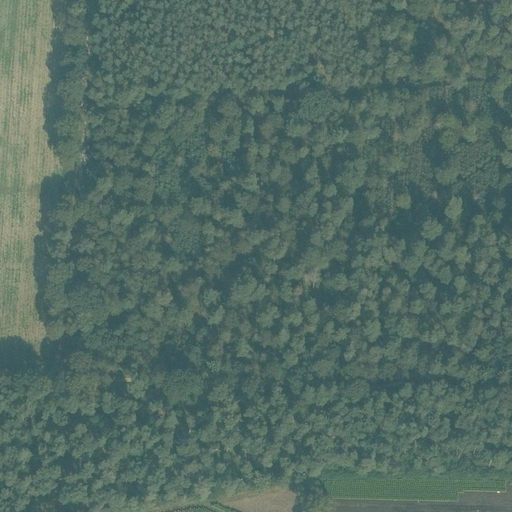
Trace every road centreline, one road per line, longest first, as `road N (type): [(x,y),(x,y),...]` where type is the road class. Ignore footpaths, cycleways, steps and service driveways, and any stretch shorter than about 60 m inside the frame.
road 1 (track): [(511,406),(0,388)]
road 2 (track): [(59,386),(87,0)]
